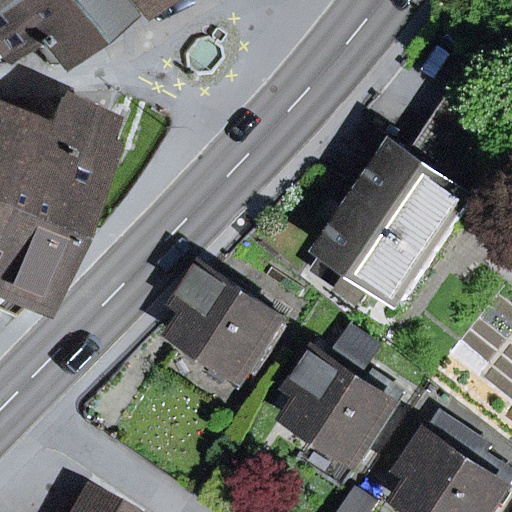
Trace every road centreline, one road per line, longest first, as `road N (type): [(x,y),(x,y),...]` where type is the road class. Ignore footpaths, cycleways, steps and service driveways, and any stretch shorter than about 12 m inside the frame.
road 1 (primary): [(267,134),(10,398)]
road 2 (residential): [(267,134),(149,80),(0,82)]
road 3 (residential): [(185,511),(10,398)]
road 4 (primary): [(384,0),(267,134)]
